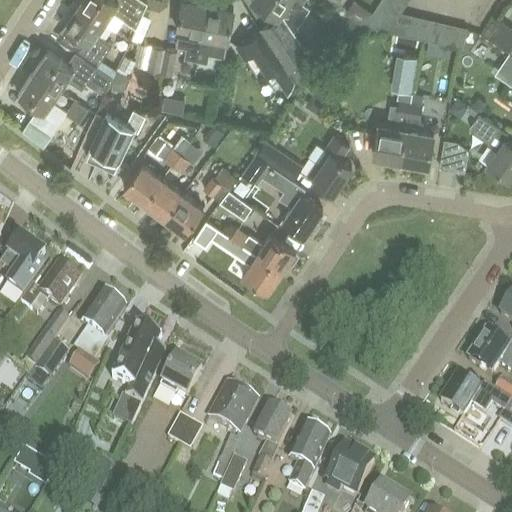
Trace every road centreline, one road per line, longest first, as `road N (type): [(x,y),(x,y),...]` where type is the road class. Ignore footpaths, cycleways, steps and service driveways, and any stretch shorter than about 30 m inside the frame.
road 1 (residential): [(271,356),(0,160)]
road 2 (unclassified): [(271,356),(362,219),(384,204),(511,215)]
road 3 (unclassified): [(382,424),(511,232)]
road 4 (unclassified): [(511,510),(382,424)]
road 5 (unclassified): [(382,424),(271,356)]
